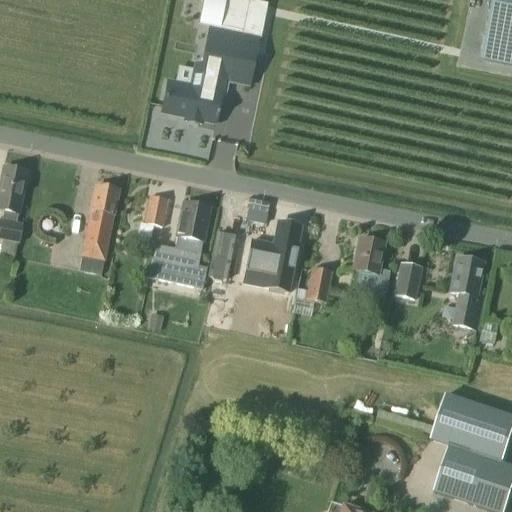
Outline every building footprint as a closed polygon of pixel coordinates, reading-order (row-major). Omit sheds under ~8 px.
[(198,77),(196,76),(193,91),(167,86),(162,114),(215,125),(220,99),(225,101),(229,85),(250,89),(266,6),(236,0),(203,0),(197,26),(208,29),(198,77)] [(511,0),(496,0),(483,61),(511,67),(511,0)] [(26,174),(3,169),(0,186),(0,212),(4,213),(2,222),(0,221),(0,242),(2,243),(0,253),(0,258),(14,261),(17,246),(20,246),(23,226),(16,225),(26,174)] [(95,187),(81,259),(82,259),(104,264),(118,192),(95,187)] [(138,196),(132,224),(140,225),(153,228),(162,230),(167,202),(138,196)] [(176,238),(174,251),(155,247),(148,280),(202,291),(207,270),(197,268),(199,257),(209,211),(183,206),(176,238)] [(300,228),(278,224),(269,266),(254,263),(249,284),(265,288),(262,303),(279,307),(287,269),(292,270),(300,228)] [(383,245),(358,240),(352,273),(357,274),(353,296),(384,302),(390,273),(378,271),(383,245)] [(483,265),(457,260),(450,295),(458,297),(451,328),(478,334),(485,300),(476,298),(483,265)] [(423,270),(400,265),(393,298),(416,303),(423,270)] [(332,274),(311,270),(305,302),(314,304),(325,306),(332,274)] [(163,317),(153,314),(149,330),(160,333),(163,317)] [(494,349),(498,329),(484,326),(479,346),(494,349)] [(377,352),(376,361),(383,362),(384,354),(377,352)] [(511,418),(446,397),(431,442),(450,448),(502,466),(511,436),(511,418)] [(511,468),(502,466),(450,448),(434,494),(487,511),(488,511),(504,511),(511,491),(511,468)]
